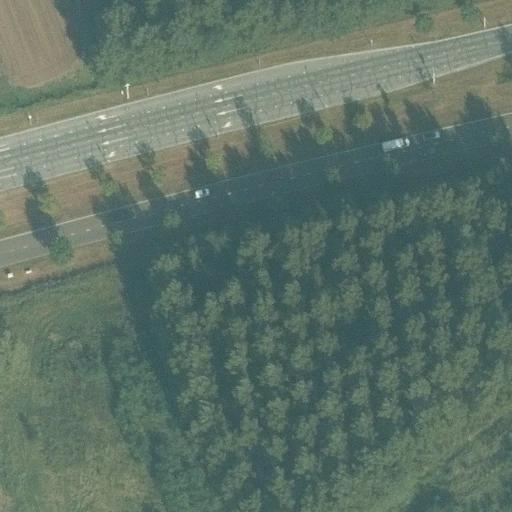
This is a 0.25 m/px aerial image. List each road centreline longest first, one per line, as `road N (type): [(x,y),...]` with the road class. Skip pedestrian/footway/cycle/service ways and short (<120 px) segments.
road 1 (primary): [(0,258),(511,126)]
road 2 (primary): [(511,39),(0,166)]
